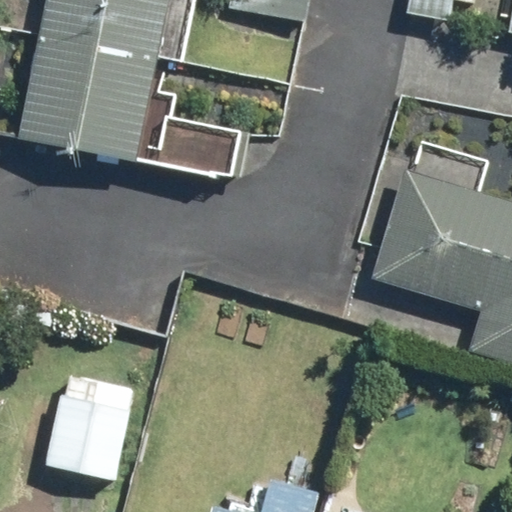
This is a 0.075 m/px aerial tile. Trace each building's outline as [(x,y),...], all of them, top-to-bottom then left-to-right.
[(172,0),(48,0),(20,141),(140,164),(172,0)] [(310,0),(226,0),(226,4),(306,21),(310,0)] [(511,0),(408,0),(406,12),(450,21),(454,0),(511,0),(511,16),(509,32),(511,32),(511,0)] [(511,198),(407,168),(373,281),(483,313),(471,351),(511,362),(511,198)] [(136,391),(68,376),(48,467),(115,482),(136,391)] [(262,511),(228,511),(213,508),(211,511),(313,511),(318,494),(271,481),(262,511)] [(511,511),(511,506),(461,493),(455,511),(511,511)]
